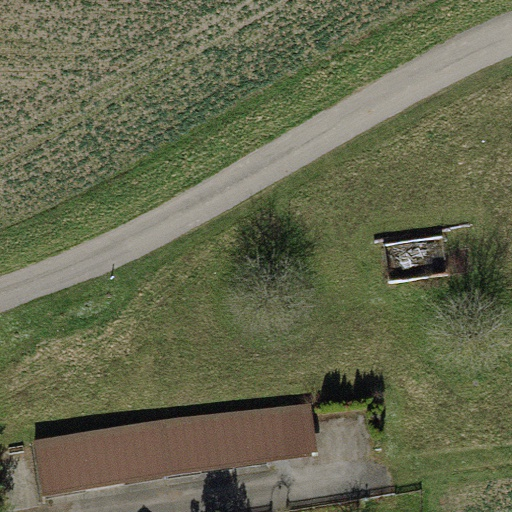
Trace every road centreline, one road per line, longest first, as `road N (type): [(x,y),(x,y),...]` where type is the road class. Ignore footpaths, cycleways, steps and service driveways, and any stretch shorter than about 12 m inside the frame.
road 1 (unclassified): [(0,292),(167,228),(511,41)]
road 2 (residential): [(158,511),(375,473)]
